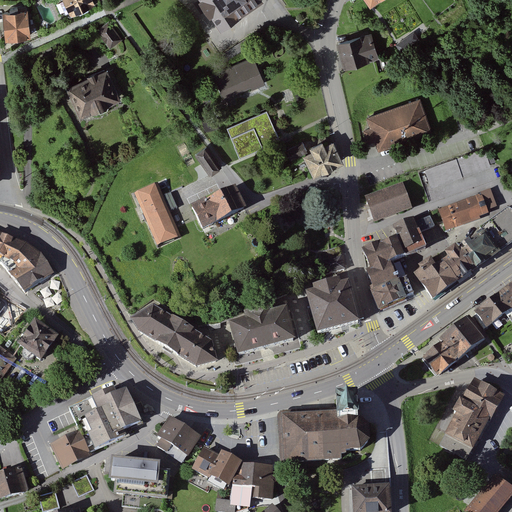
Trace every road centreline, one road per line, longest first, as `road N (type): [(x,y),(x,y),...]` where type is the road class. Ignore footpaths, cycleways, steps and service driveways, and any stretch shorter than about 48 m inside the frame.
road 1 (residential): [(169,399),(147,432),(0,505)]
road 2 (residential): [(351,182),(353,249),(384,360)]
road 3 (residential): [(335,0),(325,45),(351,168)]
road 4 (tertiary): [(27,228),(61,258),(122,364)]
road 5 (residential): [(511,118),(351,168)]
road 6 (tertiary): [(384,360),(511,267)]
road 7 (residential): [(224,165),(260,201),(302,184),(351,182)]
road 8 (residential): [(0,441),(122,364)]
road 9 (residential): [(20,225),(0,101)]
road 10 (residential): [(511,385),(478,374),(390,392)]
road 11 (residential): [(401,511),(390,392)]
